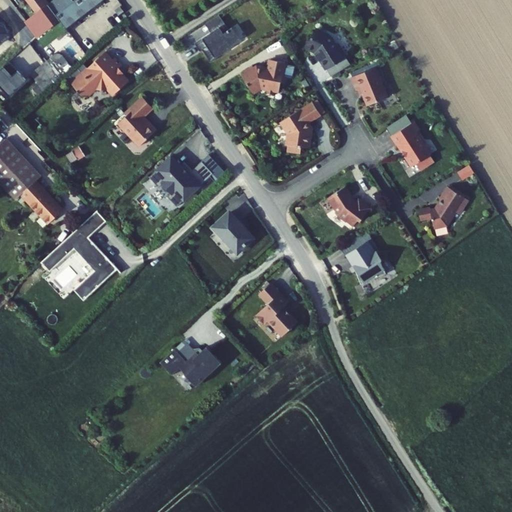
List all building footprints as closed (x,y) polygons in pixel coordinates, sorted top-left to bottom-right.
[(28,0),(38,12),(26,21),(45,45),(100,0),(75,0),(58,14),(46,0),(28,0)] [(230,30),(220,15),(206,24),(212,33),(220,28),(224,34),(230,30)] [(330,56),(337,68),(356,55),(349,43),(345,42),(340,34),(326,27),(320,38),(319,37),(315,44),(326,50),(327,49),(330,54),(330,55),(329,56),(330,56)] [(237,41),(230,30),(224,34),(220,28),(212,33),(195,43),(201,52),(203,50),(211,63),(223,55),(222,53),(221,52),(228,47),(237,41)] [(233,28),(230,30),(237,41),(240,39),(233,28)] [(69,42),(31,74),(45,92),(82,58),(69,42)] [(89,78),(78,88),(84,95),(91,96),(99,89),(110,90),(115,96),(131,82),(121,70),(125,66),(117,58),(115,61),(108,53),(85,73),(89,78)] [(291,74),(295,60),(280,57),(278,67),(271,65),(270,65),(269,65),(268,65),(266,66),(265,66),(263,64),(255,70),(256,72),(253,74),(263,90),(271,85),(276,86),(276,89),(283,91),(284,88),(288,89),(290,80),(292,81),(294,75),(291,74)] [(27,80),(9,62),(0,70),(0,86),(11,97),(27,80)] [(386,66),(361,76),(367,89),(371,88),(378,105),(398,96),(386,66)] [(73,83),(78,88),(89,78),(85,73),(73,83)] [(128,117),(120,125),(141,148),(159,131),(152,124),(149,124),(148,125),(144,120),(155,110),(145,99),(127,115),(128,117)] [(320,147),(322,129),(318,122),(331,113),(323,101),(311,109),(310,108),(292,120),(300,133),(297,150),(311,152),(311,146),(320,147)] [(408,143),(412,148),(414,149),(418,155),(418,157),(423,165),(427,162),(431,169),(445,160),(426,131),(431,128),(425,120),(401,135),(407,144),(408,143)] [(5,139),(0,144),(0,182),(15,198),(39,175),(5,139)] [(74,152),(79,160),(86,155),(80,147),(74,152)] [(170,158),(155,171),(164,181),(160,185),(170,195),(173,192),(182,202),(197,188),(202,193),(213,183),(208,178),(210,175),(200,164),(187,176),(170,158)] [(485,171),(481,164),(470,170),(475,178),(485,171)] [(41,176),(39,175),(15,198),(16,199),(21,195),(49,224),(64,210),(36,181),(41,176)] [(445,227),(458,224),(466,210),(470,212),(479,198),(474,195),(476,194),(460,184),(459,186),(457,185),(449,198),(451,199),(446,208),(441,209),(441,207),(429,210),(432,220),(443,218),(445,227)] [(365,199),(356,185),(338,197),(347,210),(346,211),(348,214),(357,221),(358,220),(364,225),(368,219),(371,220),(381,207),(369,198),(367,201),(365,199)] [(243,200),(233,211),(239,216),(243,212),(246,215),(252,208),(243,200)] [(255,236),(231,210),(213,227),(224,238),(226,236),(239,250),(255,236)] [(105,222),(96,212),(89,218),(98,228),(105,222)] [(98,228),(89,218),(40,264),(49,273),(73,250),(93,272),(80,284),(90,295),(117,270),(87,239),(98,228)] [(375,251),(369,240),(346,253),(356,269),(355,270),(360,283),(386,273),(381,260),(382,260),(377,250),(375,251)] [(21,295),(40,276),(34,270),(15,288),(21,295)] [(290,302),(273,283),(262,293),(271,303),(258,314),(266,324),(271,320),(285,335),(299,322),(285,306),(290,302)] [(73,291),(83,301),(90,295),(80,284),(73,291)] [(194,349),(185,340),(175,349),(187,361),(197,352),(199,355),(203,351),(200,348),(194,349)] [(222,363),(207,347),(203,351),(199,355),(197,352),(187,361),(175,349),(160,363),(172,376),(180,369),(187,376),(189,374),(197,383),(199,381),(200,382),(203,379),(202,378),(206,374),(208,376),(222,363)] [(197,383),(189,374),(187,376),(197,387),(208,376),(206,374),(202,378),(203,379),(200,382),(199,381),(197,383)]
